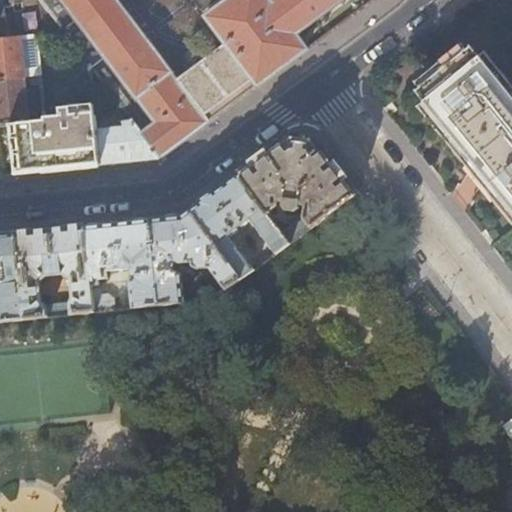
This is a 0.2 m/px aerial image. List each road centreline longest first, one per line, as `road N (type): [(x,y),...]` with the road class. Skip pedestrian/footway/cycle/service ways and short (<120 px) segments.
road 1 (residential): [(319,80),(179,183),(0,204)]
road 2 (residential): [(319,80),(511,331)]
road 3 (residential): [(421,0),(319,80)]
